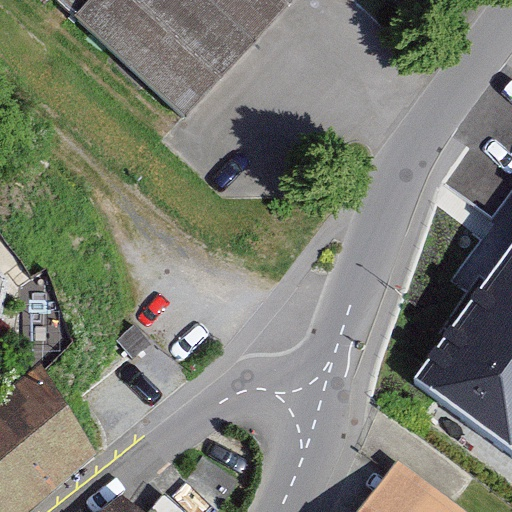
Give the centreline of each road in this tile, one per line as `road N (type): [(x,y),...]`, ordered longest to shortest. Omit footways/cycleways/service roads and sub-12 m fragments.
road 1 (track): [(320,391),(171,257),(80,148),(0,71)]
road 2 (residential): [(511,12),(413,148),(320,391)]
road 3 (residential): [(320,391),(235,396),(136,459),(72,511)]
road 4 (track): [(320,391),(511,508)]
road 5 (residential): [(320,391),(277,511)]
